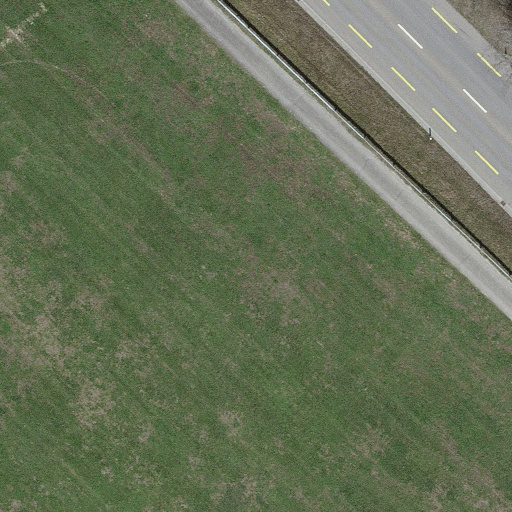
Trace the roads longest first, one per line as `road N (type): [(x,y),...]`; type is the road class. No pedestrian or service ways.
road 1 (track): [(195,0),(511,301)]
road 2 (secondary): [(372,0),(511,140)]
